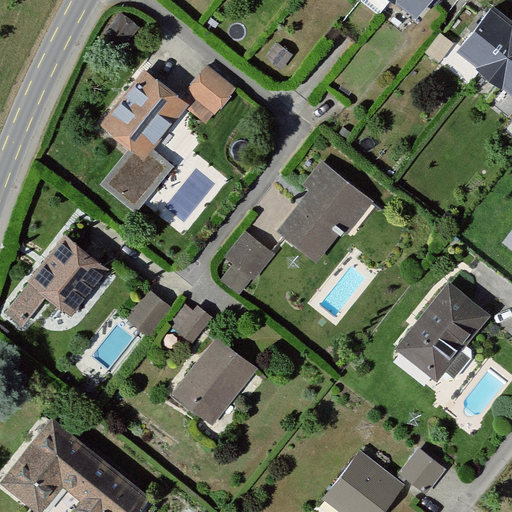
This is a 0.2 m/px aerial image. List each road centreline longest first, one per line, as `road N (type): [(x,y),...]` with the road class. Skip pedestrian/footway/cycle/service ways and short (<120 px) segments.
road 1 (residential): [(144,0),(286,113),(295,129),(186,277)]
road 2 (tertiary): [(0,182),(81,0)]
